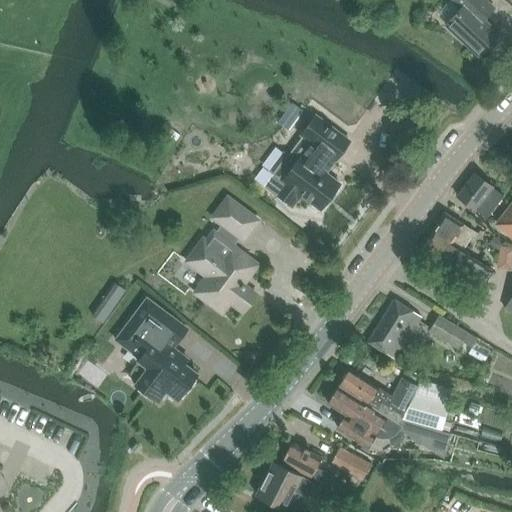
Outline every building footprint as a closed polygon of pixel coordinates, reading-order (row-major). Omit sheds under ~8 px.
[(462,11),(447,26),(479,56),(499,35),(482,19),(493,7),(486,0),(453,0),(452,1),(462,11)] [(315,116),(301,135),(303,137),(290,154),(284,150),(269,170),(274,174),(282,180),(282,181),(286,184),(278,196),(293,207),(301,195),(320,209),(339,184),(325,173),(322,171),(330,160),(334,160),(349,141),(315,116)] [(473,172),(456,195),(487,217),(503,194),(473,172)] [(195,293),(222,313),(230,303),(242,312),(256,294),(242,284),(246,279),(247,280),(258,265),(231,245),(238,237),(243,241),(258,221),(227,198),(212,218),(223,226),(216,234),(213,231),(206,241),(203,239),(186,261),(201,272),(206,272),(209,275),(195,293)] [(511,207),(499,226),(511,235),(511,207)] [(444,214),(431,234),(462,253),(474,233),(444,214)] [(493,272),(462,253),(431,234),(420,251),(482,290),(493,272)] [(511,249),(497,249),(496,264),(511,265),(511,250),(511,249)] [(102,308),(111,314),(122,299),(113,293),(102,308)] [(141,357),(136,364),(149,373),(139,386),(160,401),(167,392),(179,400),(199,373),(176,356),(179,351),(174,347),(188,328),(171,315),(148,298),(117,339),(141,357)] [(367,341),(395,358),(421,316),(394,299),(367,341)] [(101,329),(111,314),(102,308),(92,323),(101,329)] [(467,332),(438,314),(427,331),(456,349),(461,341),(467,332)] [(99,368),(116,370),(117,356),(101,354),(99,368)] [(350,370),(340,386),(396,423),(398,420),(400,418),(407,406),(414,394),(418,386),(402,377),(391,397),(350,370)] [(418,386),(414,394),(449,404),(453,390),(419,381),(418,386)] [(339,388),(329,404),(346,415),(338,428),(366,446),(373,436),(374,433),(375,434),(377,434),(378,434),(379,434),(381,434),(382,435),(383,434),(385,434),(386,434),(387,434),(389,433),(390,433),(391,432),(392,431),(393,430),(394,430),(395,429),(396,428),(397,427),(398,426),(395,424),(339,388)] [(407,406),(400,418),(420,424),(439,429),(442,430),(449,404),(414,394),(407,406)] [(396,424),(395,424),(398,426),(400,427),(420,440),(446,448),(446,447),(450,434),(398,420),(396,423),(396,424)] [(484,439),(500,439),(499,424),(483,425),(484,439)] [(498,458),(501,446),(479,440),(476,452),(498,458)] [(290,442),(280,461),(321,481),(325,473),(315,468),(320,457),(290,442)] [(330,465),(362,480),(370,463),(338,448),(330,465)] [(292,492),(304,499),(312,484),(273,463),(256,495),(283,509),(292,492)]
